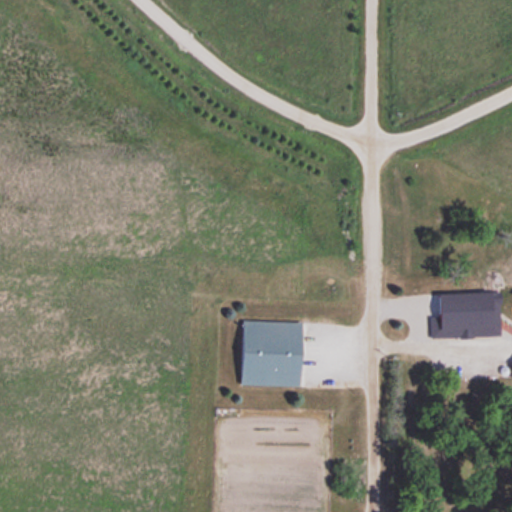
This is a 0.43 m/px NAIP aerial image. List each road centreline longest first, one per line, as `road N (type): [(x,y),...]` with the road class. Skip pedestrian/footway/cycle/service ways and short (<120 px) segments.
road 1 (residential): [(366,511),(369,0)]
road 2 (residential): [(141,0),(222,71),(367,144),(511,86)]
